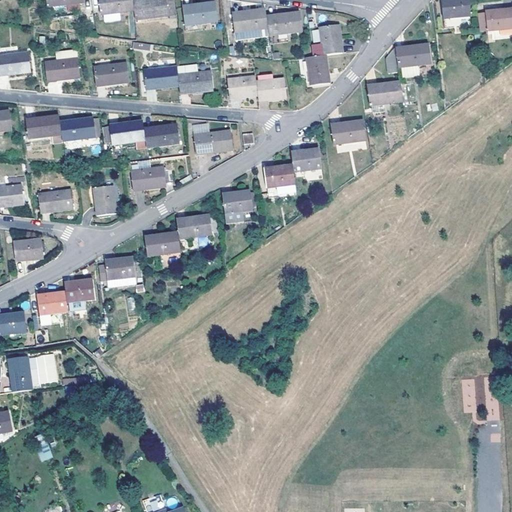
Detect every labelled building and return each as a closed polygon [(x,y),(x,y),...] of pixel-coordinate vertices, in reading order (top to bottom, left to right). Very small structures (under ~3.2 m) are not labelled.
[(130,0),(97,0),(99,12),(103,12),(117,10),(132,9),(131,2),(130,0)] [(141,0),(131,2),(132,9),(133,17),(166,14),(164,0),(141,0)] [(182,8),(183,23),(216,19),(213,0),(190,3),(191,7),(182,8)] [(440,0),(444,25),(471,22),(467,0),(440,0)] [(235,38),(268,34),(266,18),(265,14),(264,7),(241,11),(242,15),(232,16),(235,38)] [(491,35),(511,32),(511,10),(505,11),(504,7),(484,10),(486,29),(490,28),(491,35)] [(118,18),(117,10),(103,12),(104,19),(118,18)] [(266,18),(268,34),(301,30),(298,10),(274,13),(274,17),(266,18)] [(320,43),(322,53),(324,53),(338,51),(337,43),(340,42),(337,23),(318,26),(320,43)] [(311,30),(313,42),(320,41),(318,29),(311,30)] [(403,48),(395,49),(397,65),(429,60),(426,42),(402,45),(403,48)] [(311,54),(322,53),(320,43),(310,44),(311,54)] [(55,49),(56,59),(76,56),(74,44),(62,45),(62,48),(55,49)] [(395,49),(394,46),(385,57),(387,71),(397,69),(397,65),(395,55),(395,49)] [(27,52),(0,54),(0,69),(3,69),(4,73),(29,69),(27,52)] [(311,54),(305,56),(307,70),(309,83),(324,81),(323,74),(326,73),(324,53),(322,53),(311,54)] [(43,60),(45,76),(54,75),(55,78),(78,75),(76,56),(56,59),(43,60)] [(305,56),(298,56),(301,71),(307,70),(305,56)] [(92,64),(94,80),(103,78),(104,82),(127,79),(125,60),(92,64)] [(176,73),(175,65),(142,69),(144,83),(153,82),(153,86),(177,83),(176,73)] [(209,69),(176,73),(177,83),(178,88),(186,88),(186,91),(212,89),(209,69)] [(255,80),(254,75),(226,78),(228,94),(237,93),(238,96),(257,93),(255,80)] [(283,76),(255,80),(257,93),(257,96),(265,95),(266,98),(285,95),(283,76)] [(401,99),(399,79),(374,82),(375,86),(366,87),(369,103),(371,102),(372,109),(389,108),(387,100),(401,99)] [(7,108),(0,108),(0,128),(10,127),(7,108)] [(26,137),(59,132),(59,123),(58,119),(57,113),(34,116),(34,120),(25,121),(26,137)] [(59,132),(60,140),(94,136),(91,115),(67,118),(67,122),(59,123),(59,132)] [(144,139),(143,129),(142,126),(141,118),(117,122),(118,125),(109,127),(111,143),(144,139)] [(331,127),(333,142),(364,137),(362,118),(338,122),(339,125),(331,127)] [(144,139),(145,147),(178,142),(175,122),(150,125),(151,128),(143,129),(144,139)] [(192,133),(194,148),(203,147),(204,151),(231,147),(229,128),(192,133)] [(242,132),(243,142),(253,141),(251,131),(242,132)] [(364,137),(333,142),(333,147),(365,142),(364,137)] [(292,163),(293,170),(321,166),(318,147),(300,149),(300,153),(291,154),(292,163)] [(276,191),(295,188),(293,170),(292,163),(274,165),(274,168),(265,169),(257,170),(259,186),(267,185),(275,184),(276,191)] [(162,165),(129,170),(131,186),(141,185),(141,188),(165,184),(164,179),(163,168),(162,165)] [(171,167),(163,168),(164,179),(172,178),(171,167)] [(0,205),(22,203),(20,183),(0,185),(0,205)] [(92,187),(95,214),(115,212),(112,184),(92,187)] [(36,192),(39,207),(48,206),(48,210),(71,208),(69,188),(36,192)] [(232,194),(222,195),(225,221),(243,219),(241,210),(252,208),(250,189),(231,191),(232,194)] [(253,218),(252,208),(241,210),(243,219),(253,218)] [(184,220),(175,221),(176,230),(177,237),(193,235),(211,232),(209,213),(184,216),(184,220)] [(177,237),(176,230),(153,233),(153,237),(144,238),(146,254),(179,250),(177,237)] [(212,240),(211,232),(193,235),(194,242),(212,240)] [(12,239),(14,259),(41,254),(39,236),(12,239)] [(131,256),(112,259),(112,262),(104,264),(97,265),(100,287),(106,287),(135,283),(131,256)] [(92,297),(90,278),(72,280),(72,284),(63,285),(63,290),(66,309),(66,310),(82,308),(81,299),(92,297)] [(106,287),(107,293),(136,289),(135,283),(106,287)] [(63,290),(44,293),(44,297),(36,298),(38,313),(39,323),(61,320),(60,310),(66,309),(63,290)] [(126,299),(130,309),(136,307),(133,297),(126,299)] [(22,311),(4,313),(4,317),(0,317),(0,332),(24,329),(22,311)] [(14,390),(30,388),(29,382),(38,381),(36,366),(27,367),(25,356),(25,355),(6,357),(10,381),(13,381),(14,390)] [(25,356),(27,367),(36,366),(34,355),(25,356)] [(477,413),(477,422),(498,420),(497,399),(487,400),(488,408),(485,408),(485,413),(477,413)] [(0,430),(10,428),(7,410),(0,410),(0,430)] [(41,434),(35,436),(39,446),(45,443),(41,434)] [(39,446),(35,447),(40,460),(51,456),(45,443),(39,446)] [(159,498),(145,501),(147,511),(161,508),(159,498)]
